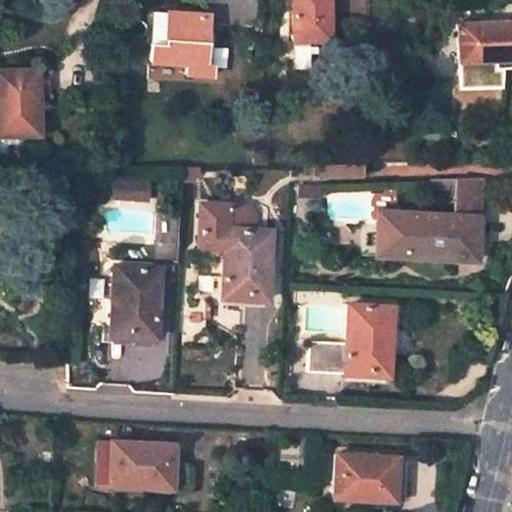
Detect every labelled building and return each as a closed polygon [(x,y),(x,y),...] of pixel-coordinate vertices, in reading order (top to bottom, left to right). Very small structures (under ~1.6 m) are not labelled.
[(291,0),(292,39),(301,39),(302,45),(305,45),(324,45),(324,39),(330,39),(328,0),(291,0)] [(413,9),(413,20),(428,20),(427,9),(413,9)] [(202,12),(151,10),(149,43),(152,43),(151,60),(186,63),(185,74),(210,76),(211,62),(205,63),(207,40),(208,17),(202,17),(202,12)] [(511,20),(458,22),(459,61),(511,58),(511,20)] [(292,39),(292,55),(305,55),(305,45),(302,45),(301,39),(292,39)] [(211,62),(213,40),(207,40),(205,63),(211,62)] [(0,69),(0,134),(37,135),(36,95),(35,69),(0,69)] [(50,95),(50,69),(35,69),(36,95),(50,95)] [(319,166),(320,177),(360,177),(361,166),(319,166)] [(309,186),(298,184),(297,195),(308,196),(309,186)] [(319,187),(309,186),(308,196),(318,197),(319,187)] [(473,218),(378,213),(377,234),(383,234),(382,255),(456,259),(456,254),(475,255),(477,235),(472,235),(473,218)] [(156,214),(155,264),(175,265),(178,214),(156,214)] [(228,284),(227,299),(243,300),(247,300),(247,294),(264,295),(269,229),(226,227),(223,283),(228,284)] [(158,268),(114,266),(111,331),(130,331),(129,336),(147,337),(147,323),(156,323),(158,268)] [(223,283),(222,303),(243,304),(243,300),(227,299),(228,284),(223,283)] [(390,305),(347,303),(344,343),(307,341),(305,371),(368,374),(369,369),(386,369),(390,305)] [(147,337),(154,337),(156,323),(147,323),(147,337)] [(111,441),(97,440),(94,484),(109,485),(111,441)] [(111,441),(109,485),(169,488),(169,485),(171,461),(167,460),(169,443),(111,441)] [(336,453),(332,497),(374,499),(375,491),(394,492),(395,473),(390,473),(392,455),(336,453)] [(169,485),(184,486),(185,462),(171,461),(169,485)] [(374,499),(393,500),(394,492),(375,491),(374,499)]
